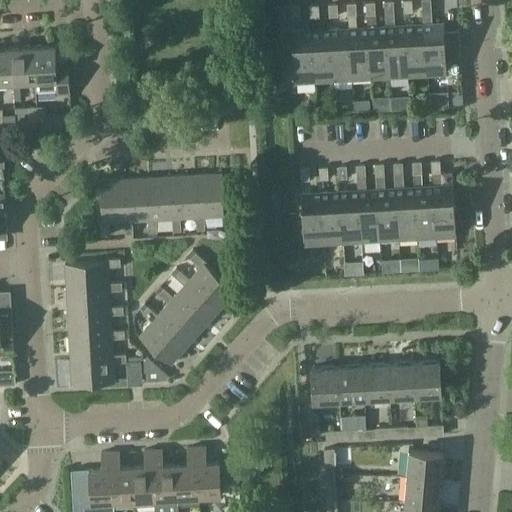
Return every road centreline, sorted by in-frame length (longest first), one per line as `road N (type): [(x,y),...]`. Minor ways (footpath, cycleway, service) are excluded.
road 1 (residential): [(41,427),(168,421),(279,313),(494,298)]
road 2 (residential): [(475,511),(494,298)]
road 3 (residential): [(290,153),(488,146)]
road 4 (residential): [(28,275),(41,427)]
road 5 (residential): [(494,298),(488,146)]
road 6 (residential): [(80,145),(28,201),(28,275)]
road 7 (residential): [(488,146),(483,0)]
road 8 (residential): [(93,4),(97,105),(80,145)]
road 9 (residential): [(215,138),(80,145)]
